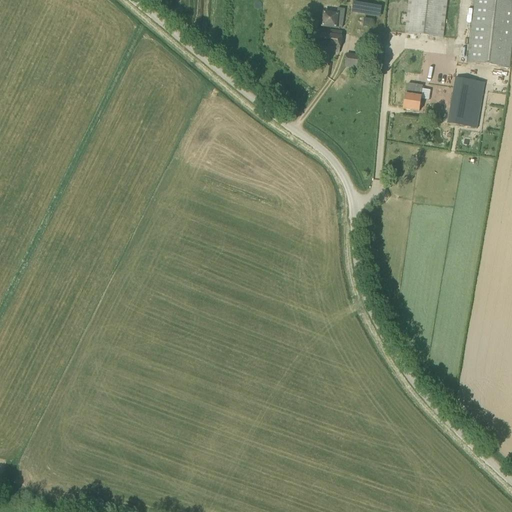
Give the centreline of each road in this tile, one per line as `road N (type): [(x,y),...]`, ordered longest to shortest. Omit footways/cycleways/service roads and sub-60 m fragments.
road 1 (unclassified): [(511,484),(463,446),(398,372),(371,319),(355,265),(351,208),(326,156),(132,0)]
road 2 (unknown): [(351,208),(383,163),(392,48),(446,42)]
